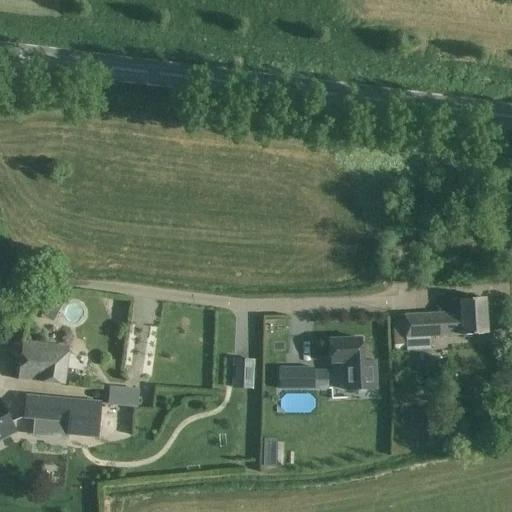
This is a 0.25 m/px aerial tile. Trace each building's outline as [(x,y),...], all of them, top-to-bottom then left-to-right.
[(486,334),(484,298),(459,300),(460,312),(405,315),(407,338),(409,338),(409,350),(424,350),(423,337),(461,335),(486,334)] [(362,361),(361,339),(329,340),(330,364),(340,363),(341,368),(346,368),(347,391),(361,391),(377,390),(375,360),(362,361)] [(68,348),(22,342),(18,379),(63,384),(65,367),(68,348)] [(253,361),(233,360),(232,388),(252,389),(253,361)] [(314,389),(313,368),(279,368),(279,389),(314,389)] [(109,387),(108,404),(136,407),(138,390),(109,387)] [(100,402),(26,395),(24,418),(67,422),(66,435),(97,438),(100,402)] [(0,440),(14,433),(0,406),(0,440)] [(263,439),(262,467),(276,468),(277,439),(263,439)] [(61,469),(53,475),(53,484),(71,483),(71,469),(61,469)] [(469,511),(497,511),(497,497),(469,497),(469,511)]
